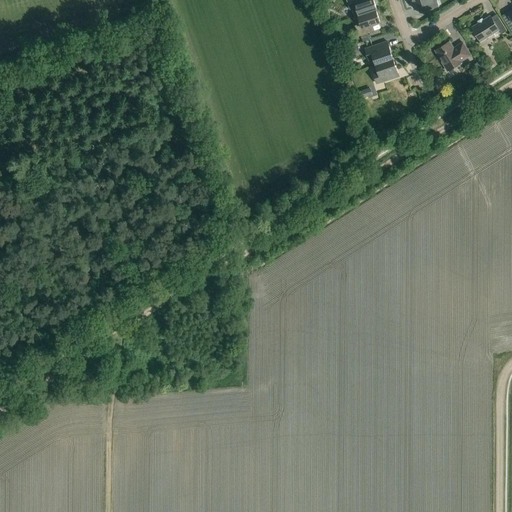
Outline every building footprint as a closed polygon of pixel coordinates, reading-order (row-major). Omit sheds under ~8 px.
[(376,10),(376,11),(377,10),(373,0),(365,0),(362,1),(361,0),(345,0),(349,10),(352,9),(354,17),(358,16),(359,16),(376,10)] [(410,0),(414,9),(423,6),(425,11),(439,7),(436,0),(410,0)] [(380,23),(376,11),(376,10),(359,16),(358,16),(361,24),(355,26),(358,37),(361,36),(363,42),(370,40),(368,34),(371,33),(369,26),(380,23)] [(511,10),(502,17),(511,31),(511,10)] [(473,37),(478,38),(480,42),(498,31),(501,35),(507,31),(499,19),(494,22),(491,18),(490,16),(472,28),(474,32),(473,37)] [(375,65),(393,59),(387,42),(365,50),(369,60),(373,59),(375,65)] [(449,42),(435,51),(443,63),(442,63),(447,72),(462,62),(461,61),(471,56),(463,43),(453,49),(449,42)] [(345,57),(359,52),(356,44),(342,49),(345,57)] [(393,59),(375,65),(378,72),(373,73),(376,84),(399,76),(393,59)] [(368,89),(358,92),(360,99),(371,96),(368,89)]
